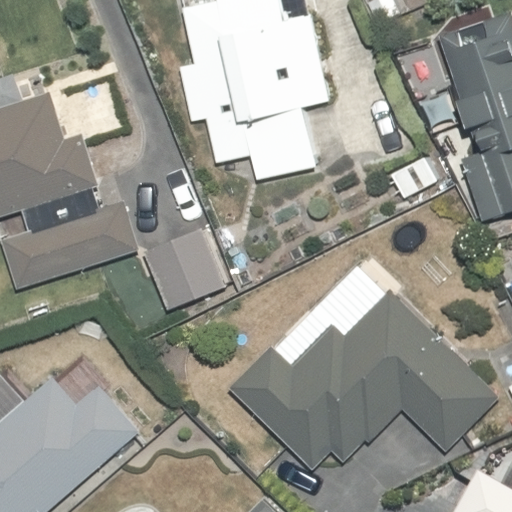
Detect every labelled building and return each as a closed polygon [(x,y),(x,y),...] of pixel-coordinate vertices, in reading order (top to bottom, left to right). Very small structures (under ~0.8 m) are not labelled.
[(211,0),(188,7),(204,61),(181,68),(198,126),(210,122),(228,181),(265,170),(269,183),(409,141),(366,0),(211,0)] [(445,144),(479,132),(495,174),(472,182),(487,221),(511,212),(511,8),(461,26),(454,29),(409,45),(445,144)] [(0,243),(15,239),(30,283),(149,243),(136,204),(113,212),(88,137),(77,141),(62,98),(0,118),(0,243)] [(238,283),(214,229),(154,256),(178,310),(238,283)] [(240,391),(325,470),(346,447),(362,463),(413,407),(460,451),(511,393),(511,389),(394,282),(383,294),(362,275),(326,315),(338,326),(301,367),(280,348),(240,391)] [(0,511),(54,511),(152,427),(112,381),(85,404),(64,379),(37,402),(16,378),(0,391),(0,511)] [(511,511),(511,484),(490,473),(468,511),(511,511)]
